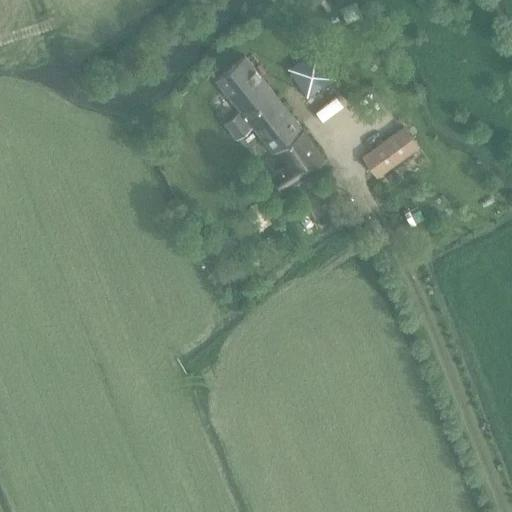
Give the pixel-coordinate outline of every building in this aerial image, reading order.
[(316,50),(287,68),(305,98),(335,80),(316,50)] [(216,81),(239,111),(223,123),(236,139),(252,126),(272,152),(276,156),(279,154),(285,165),(271,176),(279,189),(322,161),(301,127),(245,58),(216,81)] [(336,96),(321,108),(327,116),(343,105),(336,96)] [(376,175),(418,146),(405,127),(363,156),(376,175)] [(216,256),(229,252),(225,237),(211,241),(216,256)]
